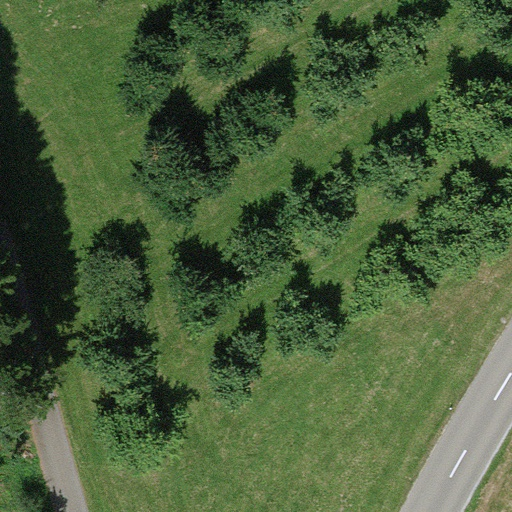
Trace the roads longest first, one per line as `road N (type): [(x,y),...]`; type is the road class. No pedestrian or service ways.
road 1 (unclassified): [(75,511),(0,248)]
road 2 (tertiary): [(434,511),(511,377)]
